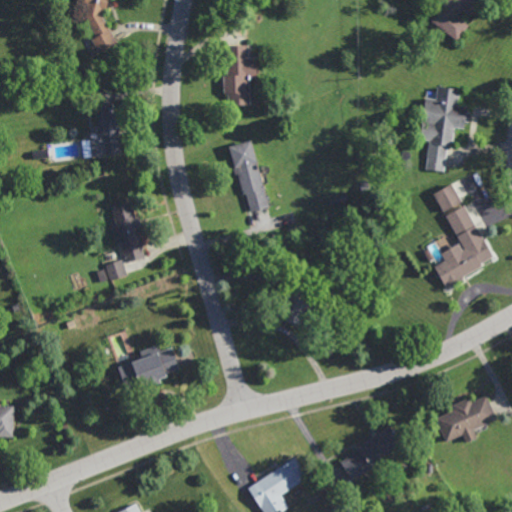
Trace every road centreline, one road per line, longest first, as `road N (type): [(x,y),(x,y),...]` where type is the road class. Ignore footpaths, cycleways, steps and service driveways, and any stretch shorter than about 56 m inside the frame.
road 1 (residential): [(0,502),(193,427),(401,369),(511,317)]
road 2 (residential): [(184,0),(175,154),(244,412)]
